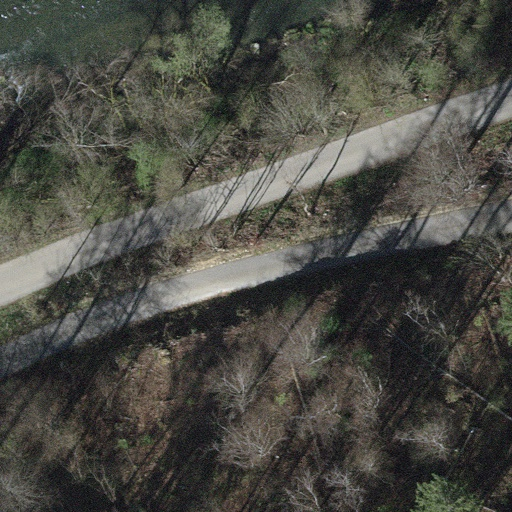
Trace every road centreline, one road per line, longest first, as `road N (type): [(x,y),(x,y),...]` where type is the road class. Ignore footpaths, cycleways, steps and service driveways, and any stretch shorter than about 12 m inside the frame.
road 1 (unclassified): [(0,286),(511,97)]
road 2 (track): [(0,361),(76,327),(282,260),(511,215)]
